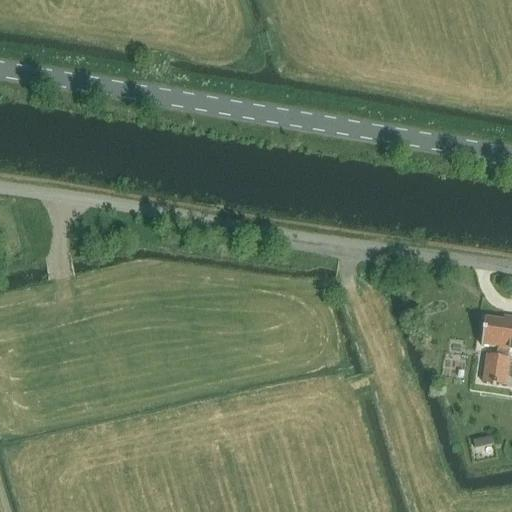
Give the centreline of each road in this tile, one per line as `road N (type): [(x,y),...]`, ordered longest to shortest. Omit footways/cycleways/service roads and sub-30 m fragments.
road 1 (tertiary): [(511,155),(0,69)]
road 2 (unclassified): [(511,274),(0,188)]
